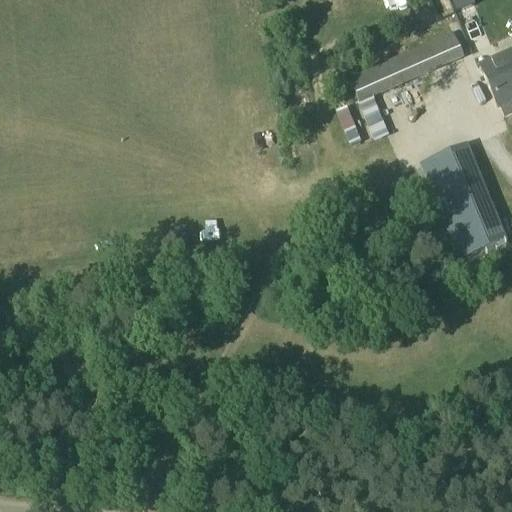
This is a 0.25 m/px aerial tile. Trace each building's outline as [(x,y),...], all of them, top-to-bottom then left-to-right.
[(452,33),(347,80),(358,106),(463,59),(452,33)] [(511,55),(480,70),(497,107),(511,100),(511,55)] [(459,261),(505,242),(466,148),(420,167),(459,261)] [(434,297),(435,290),(405,286),(404,293),(434,297)] [(68,363),(67,378),(94,379),(94,364),(68,363)]
